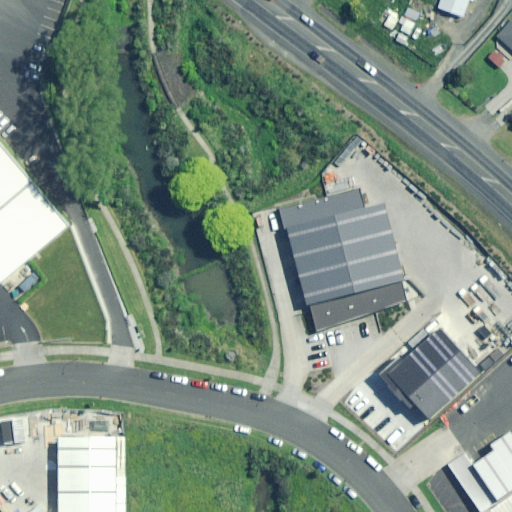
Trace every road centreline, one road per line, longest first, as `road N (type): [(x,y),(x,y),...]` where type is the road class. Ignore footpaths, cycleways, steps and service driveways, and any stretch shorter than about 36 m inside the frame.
road 1 (unclassified): [(0,388),(127,380),(262,407),(347,459),(391,511)]
road 2 (secondary): [(511,195),(264,0)]
road 3 (unknown): [(386,505),(511,405)]
